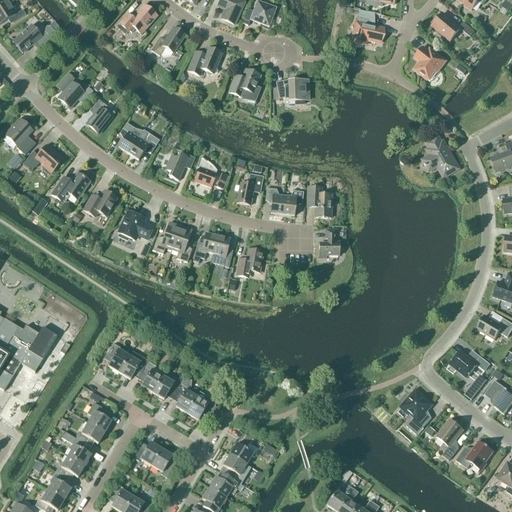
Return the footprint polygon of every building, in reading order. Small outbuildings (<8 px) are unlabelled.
[(0,0),(0,10),(8,5),(14,2),(13,0),(0,0)] [(68,0),(67,1),(76,9),(83,0),(68,0)] [(233,26),(243,4),(234,0),(220,0),(218,5),(226,9),(221,20),(233,26)] [(368,0),(367,6),(381,8),(381,5),(393,6),(394,0),(368,0)] [(454,0),(465,6),(464,7),(471,12),(477,2),(482,5),(484,0),(454,0)] [(507,12),(511,5),(505,1),(501,8),(507,12)] [(268,28),(276,10),(257,3),(253,13),(247,11),(242,25),(248,27),(250,21),(268,28)] [(8,5),(0,10),(0,25),(10,19),(13,24),(25,16),(22,11),(15,16),(8,5)] [(140,36),(154,19),(143,9),(132,20),(128,16),(119,26),(127,33),(132,28),(140,36)] [(459,29),(442,15),(432,27),(450,42),(460,30),(470,38),(474,33),(463,24),(459,29)] [(369,27),(371,20),(357,17),(356,24),(355,24),(351,43),(358,46),(365,46),(366,43),(374,44),(375,43),(380,44),(383,38),(383,30),(369,27)] [(40,52),(56,35),(48,26),(38,35),(31,27),(14,42),(24,53),(34,45),(40,52)] [(173,55),(185,37),(173,29),(164,42),(160,39),(151,52),(159,58),(165,50),(173,55)] [(428,53),(422,48),(414,59),(420,63),(414,71),(427,82),(435,72),(437,74),(446,63),(430,50),(428,53)] [(220,57),(206,51),(204,57),(195,53),(187,73),(199,78),(202,71),(206,73),(208,78),(218,73),(216,69),(220,57)] [(256,88),(260,77),(245,71),(240,84),(233,81),(228,94),(241,100),(241,102),(242,102),(242,101),(255,104),(261,90),(256,88)] [(83,94),(71,84),(70,83),(72,82),(67,77),(58,88),(64,93),(58,99),(70,110),(79,99),(83,103),(93,93),(88,89),(83,94)] [(296,83),(295,81),(295,80),(288,82),(288,83),(288,87),(284,87),(283,83),(275,84),(279,101),(284,100),(284,102),(289,102),(295,102),(295,106),(303,106),(303,102),(308,102),(307,83),(296,83)] [(98,135),(111,119),(99,110),(103,105),(98,101),(90,111),(95,115),(86,126),(98,135)] [(25,157),(35,146),(26,138),(32,132),(20,121),(4,137),(16,148),(15,149),(25,157)] [(134,130),(126,125),(119,135),(125,139),(118,149),(128,156),(138,140),(143,133),(134,130)] [(138,140),(128,156),(138,162),(145,152),(150,155),(157,145),(159,142),(143,132),(143,133),(138,140)] [(441,144),(438,138),(427,145),(430,150),(428,152),(431,157),(423,162),(429,173),(437,168),(444,179),(458,170),(443,143),(441,144)] [(496,174),(511,167),(511,143),(505,146),(508,153),(491,160),(496,174)] [(63,161),(46,147),(37,157),(33,153),(22,165),(31,172),(38,163),(44,168),(43,169),(50,175),(63,161)] [(188,159),(179,155),(179,156),(180,156),(178,161),(171,157),(164,171),(172,175),(170,179),(169,178),(169,179),(178,183),(184,169),(190,171),(195,160),(189,157),(188,159)] [(214,170),(211,167),(209,165),(206,163),(201,160),(201,159),(200,159),(196,170),(197,170),(197,169),(199,170),(194,183),(210,190),(212,185),(217,187),(216,189),(222,191),(227,179),(221,176),(221,177),(216,176),(216,175),(215,175),(216,172),(214,170)] [(90,184),(77,175),(72,182),(68,182),(63,178),(50,196),(63,205),(69,197),(77,202),(90,184)] [(260,195),(263,179),(250,176),(248,186),(240,185),(236,205),(250,207),(253,193),(260,195)] [(12,184),(16,181),(12,177),(3,187),(8,191),(13,185),(12,184)] [(505,216),(511,214),(511,188),(509,189),(510,200),(503,201),(505,216)] [(330,220),(331,196),(321,196),(321,190),(307,189),(307,203),(315,203),(314,219),(330,220)] [(282,216),(284,198),(278,197),(278,196),(276,191),(266,190),(265,202),(271,203),(270,215),(282,216)] [(105,219),(116,200),(104,192),(97,204),(90,200),(82,212),(94,219),(97,214),(105,219)] [(284,198),(282,216),(294,218),(295,205),(302,206),(303,194),(293,193),(290,198),(284,198)] [(38,218),(47,204),(39,198),(29,212),(38,218)] [(77,225),(82,217),(76,214),(71,221),(77,225)] [(147,241),(153,229),(138,222),(139,219),(128,214),(118,235),(134,242),(136,236),(147,241)] [(172,252),(180,228),(169,224),(163,241),(157,239),(152,252),(163,256),(165,249),(172,252)] [(180,228),(172,252),(178,254),(176,260),(187,264),(192,251),(185,249),(191,232),(180,228)] [(336,244),(336,232),(325,232),(325,241),(327,241),(327,244),(319,244),(319,260),(321,260),(326,260),(326,257),(339,257),(339,244),(336,244)] [(213,256),(217,238),(205,235),(202,248),(197,246),(192,263),(198,265),(199,260),(204,261),(205,254),(213,256)] [(230,242),(218,238),(212,264),(223,267),(223,269),(229,270),(232,255),(227,254),(230,242)] [(259,275),(263,254),(247,251),(246,258),(245,258),(241,260),(241,261),(238,261),(235,278),(249,280),(250,273),(259,275)] [(228,281),(230,274),(223,272),(222,279),(228,281)] [(511,275),(508,275),(505,285),(498,283),(493,299),(511,305),(511,275)] [(0,391),(3,393),(13,379),(7,375),(14,362),(35,375),(58,340),(44,330),(41,336),(27,327),(23,334),(19,331),(20,329),(5,319),(3,321),(0,319),(0,316),(1,314),(0,313),(0,391)] [(499,326),(484,317),(476,331),(494,342),(499,334),(507,339),(511,331),(511,325),(503,320),(499,326)] [(119,375),(128,358),(122,354),(124,352),(113,345),(104,361),(110,364),(107,368),(119,375)] [(132,377),(138,381),(148,363),(149,363),(132,353),(128,358),(119,375),(130,381),(132,377)] [(466,359),(459,354),(450,365),(457,371),(457,372),(466,380),(477,367),(484,373),(489,366),(478,357),(473,363),(467,358),(466,359)] [(152,395),(162,378),(156,374),(159,370),(148,363),(138,381),(143,384),(141,388),(152,395)] [(473,383),(478,387),(484,377),(479,374),(473,383)] [(171,401),(184,380),(180,378),(176,383),(170,380),(168,382),(162,378),(152,395),(163,401),(166,398),(171,401)] [(186,415),(196,398),(190,395),(192,382),(185,378),(184,380),(171,401),(177,404),(175,408),(186,415)] [(489,393),(495,386),(488,381),(483,388),(489,393)] [(470,400),(478,390),(472,385),(464,395),(470,400)] [(511,399),(504,393),(506,391),(501,387),(490,401),(495,405),(493,409),(504,417),(505,416),(508,412),(510,413),(511,413),(511,399)] [(431,407),(422,399),(423,399),(416,392),(410,398),(411,399),(405,406),(404,405),(401,409),(409,415),(409,414),(414,418),(406,428),(416,437),(431,420),(424,414),(431,407)] [(196,398),(186,415),(198,422),(200,418),(206,422),(215,407),(205,401),(207,398),(199,393),(196,398)] [(219,405),(224,399),(216,394),(212,401),(219,405)] [(87,425),(104,435),(111,423),(107,421),(111,415),(93,405),(87,415),(91,418),(87,425)] [(69,424),(61,420),(57,428),(60,430),(61,429),(65,432),(69,424)] [(462,431),(451,422),(445,429),(444,428),(436,438),(449,449),(442,457),(448,462),(458,450),(453,445),(457,439),(456,438),(462,431)] [(97,445),(104,435),(87,425),(81,435),(79,434),(75,440),(90,449),(94,443),(97,445)] [(75,440),(64,433),(60,439),(71,446),(69,450),(71,452),(67,458),(84,468),(91,457),(87,455),(90,449),(75,440)] [(229,456),(246,467),(252,456),(255,457),(258,451),(243,442),(240,448),(236,445),(229,456)] [(493,454),(478,443),(471,453),(465,449),(456,462),(467,470),(471,465),(481,472),(486,466),(485,465),(493,454)] [(151,468),(161,451),(150,444),(147,448),(141,444),(132,460),(139,463),(140,461),(151,468)] [(161,451),(151,468),(161,474),(160,476),(166,480),(176,465),(170,461),(172,458),(161,451)] [(239,477),(246,467),(229,456),(222,468),(226,470),(223,476),(238,485),(242,479),(239,477)] [(77,479),(84,468),(67,458),(64,464),(61,463),(55,474),(70,483),(74,477),(77,479)] [(511,495),(511,466),(507,463),(496,480),(510,488),(507,493),(511,495)] [(128,481),(131,475),(125,472),(122,478),(128,481)] [(67,488),(70,483),(55,474),(49,484),(51,485),(47,492),(64,502),(70,490),(67,488)] [(235,490),(238,485),(223,476),(219,481),(216,479),(209,490),(225,500),(229,494),(233,497),(237,491),(235,490)] [(254,494),(258,488),(252,484),(249,491),(254,494)] [(116,511),(124,511),(132,499),(121,492),(123,490),(116,486),(107,501),(113,505),(111,508),(116,511)] [(333,511),(338,511),(353,491),(349,488),(342,497),(336,492),(326,507),(333,511)] [(220,511),(219,511),(225,500),(209,490),(202,501),(206,503),(202,509),(207,511),(220,511)] [(353,511),(357,507),(351,503),(358,494),(353,491),(338,511),(353,511)] [(55,511),(57,511),(64,502),(47,492),(41,502),(39,501),(35,507),(42,511),(52,511),(53,511),(55,511)] [(132,499),(124,511),(147,511),(150,507),(144,503),(143,505),(132,499)] [(369,511),(374,506),(369,502),(363,511),(357,507),(353,511),(369,511)]
